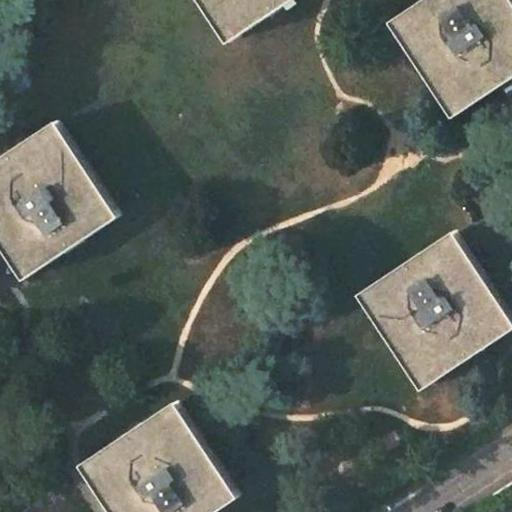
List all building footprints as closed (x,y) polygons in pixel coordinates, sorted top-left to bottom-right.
[(212,0),(233,31),(265,10),(268,16),(289,2),(287,0),(212,0)] [(403,22),(458,106),(490,84),(494,90),(500,85),(511,77),(511,73),(510,71),(511,69),(511,5),(508,0),(433,0),(434,1),(403,22)] [(0,166),(0,222),(30,267),(61,247),(65,252),(85,239),(81,233),(113,212),(58,128),(26,150),(22,144),(2,158),(6,163),(0,166)] [(372,294),(427,377),(459,356),(463,362),(483,348),(479,342),(511,322),(456,238),(424,259),(421,253),(400,267),(404,272),(372,294)] [(94,464),(125,511),(203,511),(233,492),(177,409),(146,430),(142,424),(121,438),(125,443),(94,464)]
